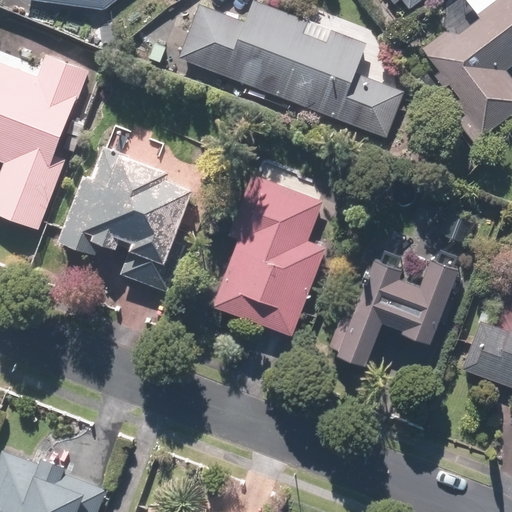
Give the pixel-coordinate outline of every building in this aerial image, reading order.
[(52,0),(111,10),(122,0),(52,0)] [(206,2),(185,56),(391,138),(411,90),(364,72),(375,43),(267,0),(261,0),(253,21),(206,2)] [(444,32),(428,44),(488,132),(511,115),(511,70),(510,67),(511,65),(511,0),(501,0),(481,14),(484,20),(468,31),(444,32)] [(64,152),(95,65),(49,49),(42,69),(0,54),(0,155),(12,160),(0,193),(0,211),(46,228),(72,155),(64,152)] [(182,169),(109,145),(98,175),(88,171),(63,240),(101,254),(107,239),(138,250),(129,274),(173,290),(210,190),(179,178),(182,169)] [(330,203),(257,168),(231,228),(245,233),(216,301),(295,335),(332,248),(314,241),(330,203)] [(441,336),(467,263),(438,252),(430,277),(403,267),(410,249),(372,236),(335,340),(380,356),(393,319),(441,336)] [(511,323),(509,324),(487,316),(469,368),(511,382),(511,323)] [(450,353),(421,342),(411,370),(440,381),(450,353)] [(46,459),(7,446),(0,467),(0,511),(99,511),(108,486),(44,465),(46,459)] [(186,511),(155,501),(151,511),(186,511)]
